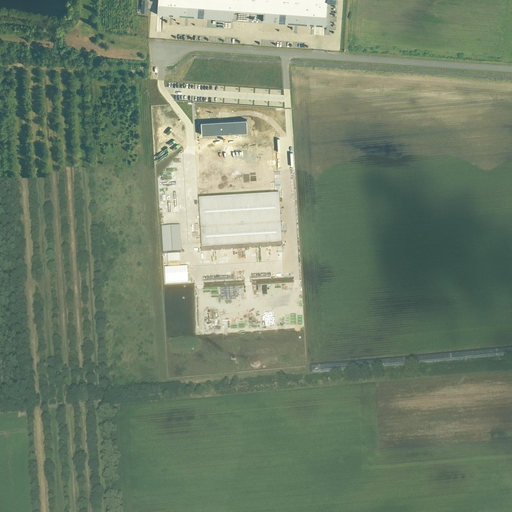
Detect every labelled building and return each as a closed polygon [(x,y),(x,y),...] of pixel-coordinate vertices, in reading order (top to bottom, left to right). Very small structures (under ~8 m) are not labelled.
[(327,0),(157,0),(157,12),(233,17),(233,10),(264,12),(264,19),(326,23),(327,0)] [(274,197),(194,201),(196,250),(277,246),(274,197)] [(178,227),(159,228),(161,252),(179,252),(178,227)] [(178,254),(165,254),(166,263),(178,262),(178,254)] [(164,285),(187,283),(186,266),(162,267),(164,285)]
